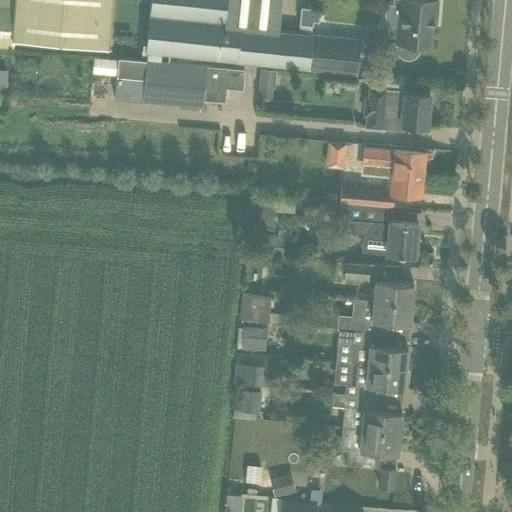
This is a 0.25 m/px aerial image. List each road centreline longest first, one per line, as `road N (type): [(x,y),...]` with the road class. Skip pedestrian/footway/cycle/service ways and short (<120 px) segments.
road 1 (tertiary): [(471,336),(504,0)]
road 2 (tertiary): [(457,511),(471,336)]
